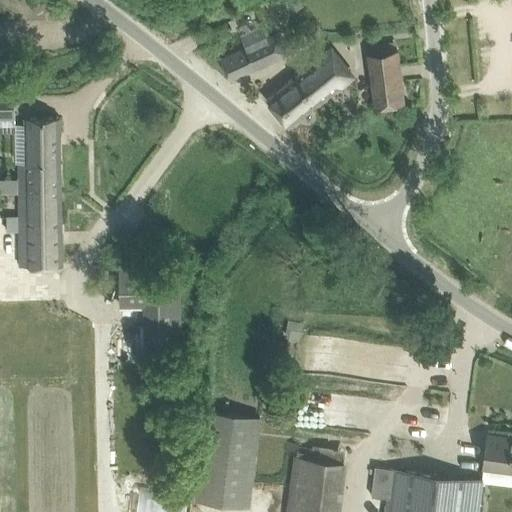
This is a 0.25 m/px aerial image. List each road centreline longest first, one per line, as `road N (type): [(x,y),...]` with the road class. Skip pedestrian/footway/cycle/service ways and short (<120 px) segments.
road 1 (unclassified): [(386,236),(78,0)]
road 2 (unclassified): [(386,236),(433,135),(428,0)]
road 3 (unclassified): [(511,324),(386,236)]
